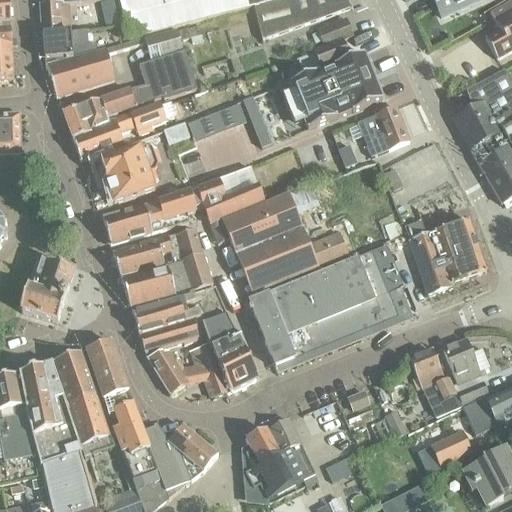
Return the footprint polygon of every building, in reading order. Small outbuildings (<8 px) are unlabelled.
[(128,41),(253,9),(283,0),(120,0),(118,1),(128,41)] [(283,0),(253,9),(262,43),(350,11),(344,0),(283,0)] [(432,0),(442,20),(486,0),(432,0)] [(0,31),(9,32),(8,2),(0,2),(0,31)] [(100,6),(105,30),(118,27),(113,3),(100,6)] [(485,42),(497,63),(511,54),(511,3),(490,16),(499,34),(485,42)] [(39,7),(42,37),(68,33),(66,7),(52,6),(39,7)] [(321,44),(324,50),(343,43),(352,40),(352,39),(346,22),(317,33),(318,35),(312,38),(315,47),(321,44)] [(199,28),(189,30),(191,41),(192,46),(203,44),(199,28)] [(0,48),(10,48),(9,32),(0,31),(0,48)] [(68,33),(42,37),(45,69),(79,60),(76,51),(86,48),(85,33),(68,34),(68,33)] [(145,47),(150,65),(181,55),(175,33),(144,42),(123,47),(105,53),(106,58),(145,47)] [(324,51),(313,55),(320,74),(350,62),(343,43),(324,51)] [(113,84),(106,58),(105,53),(95,55),(93,46),(86,48),(76,51),(79,60),(45,69),(56,102),(113,84)] [(0,83),(12,83),(10,48),(0,48),(0,83)] [(144,89),(136,91),(142,107),(162,101),(163,103),(196,93),(184,54),(181,55),(150,65),(138,69),(144,89)] [(320,74),(288,86),(291,95),(304,125),(307,133),(337,121),(336,121),(351,115),(352,115),(381,104),(363,57),(350,62),(320,74)] [(511,152),(509,149),(511,147),(511,87),(504,74),(504,73),(469,92),(479,110),(454,123),(478,168),(501,207),(511,200),(511,152)] [(62,116),(71,142),(109,130),(107,125),(118,121),(116,116),(142,107),(136,91),(129,93),(62,116)] [(242,104),(261,152),(270,148),(251,101),(242,104)] [(109,130),(71,142),(79,165),(122,152),(118,138),(136,132),(137,136),(165,127),(157,108),(118,121),(107,125),(109,130)] [(357,126),(370,161),(409,146),(395,111),(357,126)] [(11,116),(0,116),(0,158),(19,158),(19,135),(11,135),(11,116)] [(163,134),(167,148),(188,142),(184,128),(163,134)] [(153,194),(147,176),(153,174),(156,169),(150,152),(145,150),(98,165),(113,208),(153,194)] [(349,150),(337,154),(344,172),(356,167),(349,150)] [(187,195),(187,197),(194,214),(204,211),(209,229),(257,210),(252,195),(224,205),(218,186),(187,195)] [(194,214),(187,197),(125,215),(123,214),(101,221),(110,250),(188,226),(186,218),(194,216),(193,214),(194,214)] [(257,210),(209,229),(216,249),(227,245),(238,273),(238,274),(239,274),(249,300),(317,273),(318,274),(321,273),(349,263),(339,236),(308,247),(302,233),(297,218),(289,198),(257,210)] [(420,225),(403,231),(428,299),(449,291),(453,290),(451,285),(485,273),(486,273),(468,223),(425,238),(420,225)] [(112,258),(119,284),(200,259),(192,234),(173,240),(173,239),(112,258)] [(249,311),(247,312),(248,316),(251,315),(273,370),(278,368),(396,320),(370,255),(247,305),(249,311)] [(200,259),(119,284),(127,312),(144,309),(160,304),(188,296),(209,287),(200,259)] [(20,313),(56,326),(73,274),(41,264),(31,292),(27,290),(20,313)] [(129,316),(137,340),(197,325),(208,352),(235,341),(227,324),(212,292),(191,300),(179,304),(167,307),(129,316)] [(197,325),(137,340),(142,358),(181,346),(181,348),(184,354),(190,352),(193,366),(181,372),(186,378),(214,368),(208,352),(197,325)] [(208,352),(214,368),(225,397),(228,396),(237,392),(254,385),(256,380),(235,341),(208,352)] [(464,344),(442,354),(455,386),(457,390),(480,380),(478,376),(464,344)] [(105,348),(85,355),(108,419),(114,416),(119,431),(113,433),(122,457),(133,484),(135,491),(135,492),(141,511),(157,511),(168,503),(165,494),(188,485),(175,454),(167,447),(156,429),(142,434),(139,425),(125,386),(113,352),(111,346),(105,348)] [(430,355),(409,364),(422,394),(434,422),(442,419),(461,411),(448,382),(443,385),(430,355)] [(81,356),(53,366),(71,425),(82,460),(111,451),(81,356)] [(186,378),(181,372),(175,364),(171,366),(164,356),(161,358),(159,356),(145,362),(168,398),(187,387),(202,384),(209,401),(225,397),(214,368),(186,378)] [(32,373),(19,377),(38,460),(39,464),(42,477),(42,481),(44,490),(48,506),(48,511),(96,511),(82,460),(71,425),(52,366),(32,373)] [(38,460),(19,377),(0,381),(0,447),(3,466),(38,460)] [(455,393),(460,405),(486,394),(481,382),(455,393)] [(483,403),(461,412),(474,439),(496,429),(494,426),(511,417),(511,392),(486,404),(484,405),(483,403)] [(364,397),(348,404),(352,412),(353,414),(368,407),(364,397)] [(396,413),(373,425),(383,447),(407,437),(396,413)] [(268,434),(267,434),(279,461),(288,458),(300,486),(304,484),(306,490),(316,486),(313,479),(314,479),(289,425),(269,434),(268,434)] [(179,433),(167,447),(175,454),(179,457),(191,486),(202,477),(216,460),(184,433),(179,433)] [(252,474),(243,478),(251,494),(257,491),(264,506),(300,486),(288,458),(278,461),(266,434),(246,444),(251,455),(245,458),(252,474)] [(461,434),(429,448),(439,470),(470,455),(461,434)] [(499,498),(511,490),(511,463),(505,449),(481,461),(483,464),(461,476),(473,497),(477,494),(485,510),(501,502),(499,498)] [(345,463),(325,473),(332,487),(352,478),(345,463)] [(42,481),(32,483),(34,492),(44,490),(42,481)] [(21,488),(10,490),(11,498),(23,496),(21,488)] [(421,488),(380,509),(381,511),(402,511),(427,499),(421,488)] [(141,511),(135,492),(119,497),(103,503),(106,511),(141,511)]
